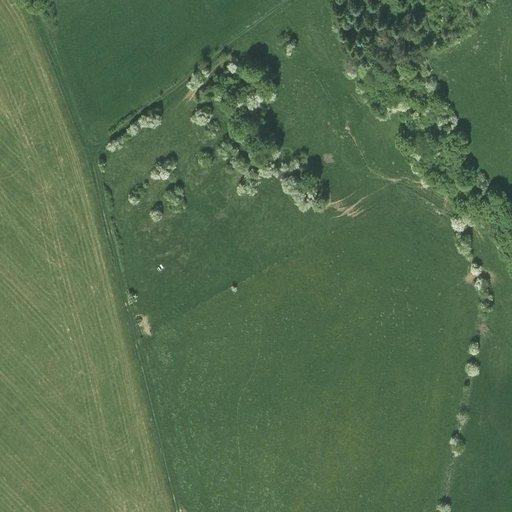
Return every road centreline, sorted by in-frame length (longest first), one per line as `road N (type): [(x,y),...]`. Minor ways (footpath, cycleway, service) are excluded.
road 1 (track): [(27,0),(68,107),(96,153),(178,511)]
road 2 (track): [(96,153),(291,0)]
